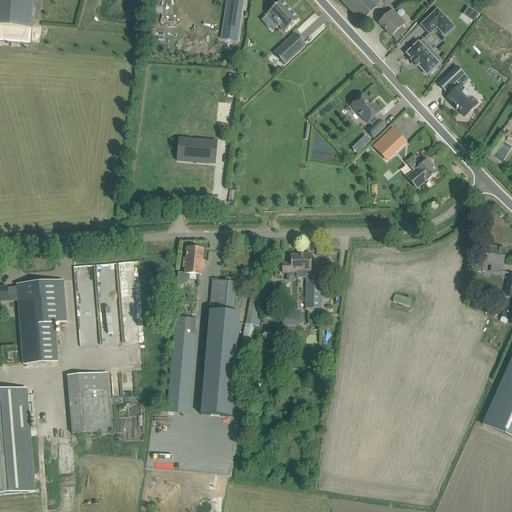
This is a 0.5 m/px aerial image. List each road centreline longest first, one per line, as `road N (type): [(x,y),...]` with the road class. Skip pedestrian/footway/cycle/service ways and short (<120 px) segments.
road 1 (unclassified): [(0,250),(142,237),(393,232),(429,226),(486,180)]
road 2 (unclassified): [(486,180),(321,0)]
